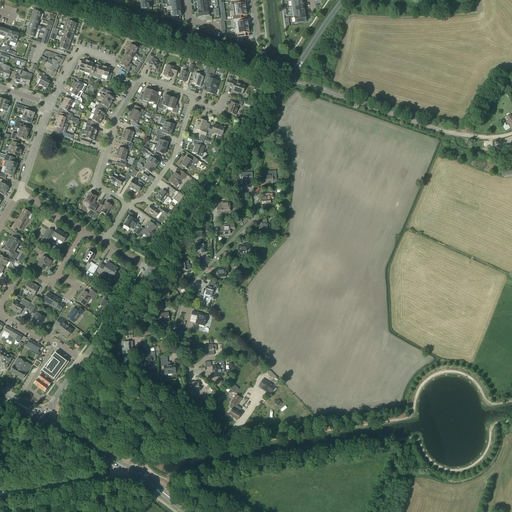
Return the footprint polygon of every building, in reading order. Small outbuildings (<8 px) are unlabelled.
[(238,1),(230,2),(231,6),(232,6),(233,11),(245,9),(245,7),(246,7),(245,3),(239,4),(238,1)] [(245,9),(233,11),(234,16),(232,17),(233,20),(241,19),(240,16),(246,15),(246,14),(246,11),(245,11),(245,9)] [(180,10),(172,11),(170,11),(171,17),(178,16),(178,19),(181,19),(180,16),(181,16),(180,10)] [(208,10),(198,12),(199,17),(205,16),(205,21),(212,20),(211,17),(209,17),(208,10)] [(32,17),(39,19),(41,13),(34,11),(32,17)] [(39,19),(32,17),(30,23),(37,25),(39,19)] [(67,17),(64,26),(66,27),(75,30),(77,24),(73,23),(74,19),(69,18),(67,17)] [(241,22),(241,19),(233,20),(233,23),(235,23),(235,28),(248,27),(247,25),(248,25),(248,21),(241,22)] [(30,23),(28,29),(35,31),(35,32),(37,32),(38,30),(40,30),(41,27),(37,25),(30,23)] [(64,32),(73,35),(75,30),(66,27),(64,26),(62,31),(64,32)] [(235,28),(234,29),(235,35),(237,34),(237,38),(241,37),(242,44),(246,43),(245,37),(245,33),(248,33),(248,27),(235,28)] [(35,38),(36,35),(37,32),(35,32),(35,31),(28,29),(26,35),(35,38)] [(5,37),(4,40),(7,41),(8,38),(11,39),(13,32),(7,30),(5,37)] [(64,32),(62,31),(61,33),(64,34),(63,38),(71,40),(73,35),(64,32)] [(16,44),(19,34),(13,32),(11,39),(10,42),(16,44)] [(61,37),(59,42),(61,43),(69,46),(71,40),(63,38),(61,37)] [(61,43),(59,48),(57,48),(56,51),(64,53),(65,50),(67,51),(69,46),(61,43)] [(135,44),(134,46),(130,44),(127,49),(135,54),(138,49),(139,50),(140,47),(135,44)] [(127,49),(124,54),(132,59),(133,56),(136,58),(137,55),(135,54),(127,49)] [(121,59),(129,64),(132,59),(124,54),(121,59)] [(148,70),(157,73),(160,64),(156,63),(157,60),(153,58),(154,56),(150,54),(146,60),(145,64),(150,66),(148,70)] [(46,63),(57,69),(59,65),(60,66),(63,61),(56,57),(54,60),(52,59),(51,61),(48,59),(46,63)] [(79,71),(84,72),(85,70),(88,61),(82,59),(81,62),(79,61),(75,70),(78,71),(79,71)] [(129,71),(127,69),(126,68),(127,66),(130,68),(131,65),(129,64),(121,59),(118,64),(121,66),(120,68),(128,73),(129,71)] [(89,75),(92,76),(96,65),(93,64),(93,63),(88,61),(85,70),(84,72),(89,74),(89,75)] [(57,69),(46,63),(44,66),(47,68),(47,70),(48,71),(46,74),(53,78),(56,73),(55,72),(57,69)] [(92,76),(95,77),(101,79),(101,78),(102,75),(105,67),(99,65),(99,66),(96,65),(92,76)] [(172,73),(176,75),(178,69),(166,65),(163,75),(171,78),(172,73)] [(6,66),(2,78),(6,79),(5,80),(8,81),(11,71),(9,71),(10,67),(6,66)] [(110,69),(105,67),(102,75),(101,78),(106,80),(106,81),(109,82),(112,74),(109,73),(110,69)] [(208,86),(205,92),(214,95),(219,81),(212,79),(216,69),(210,67),(208,74),(204,85),(208,86)] [(14,69),(13,74),(15,75),(13,82),(15,83),(15,82),(19,83),(23,72),(24,68),(22,68),(21,71),(14,69)] [(178,80),(185,83),(188,73),(182,71),(178,80)] [(32,75),(23,72),(19,83),(22,84),(22,85),(24,86),(25,84),(28,86),(31,78),(32,75)] [(200,88),(203,77),(200,76),(200,75),(195,73),(192,83),(195,85),(195,86),(200,88)] [(49,83),(46,81),(47,78),(40,74),(37,78),(40,80),(38,84),(46,89),(49,83)] [(228,78),(225,86),(232,88),(231,91),(242,95),(245,86),(237,84),(237,83),(231,81),(232,79),(228,78)] [(74,82),(71,87),(82,94),(86,86),(79,81),(77,80),(76,83),(74,82)] [(82,94),(71,87),(68,92),(71,94),(70,97),(78,101),(82,94)] [(145,93),(144,95),(141,94),(138,100),(142,102),(142,101),(148,102),(149,100),(151,91),(148,90),(148,89),(145,88),(144,92),(145,93)] [(101,95),(100,97),(111,104),(114,99),(111,97),(113,95),(112,94),(105,90),(103,89),(101,92),(103,93),(105,94),(106,94),(105,97),(101,95)] [(149,100),(148,102),(154,102),(153,104),(157,106),(159,99),(155,98),(157,93),(151,91),(149,100)] [(157,108),(163,110),(166,111),(167,108),(171,98),(165,96),(162,103),(160,102),(157,108)] [(65,98),(62,103),(70,107),(73,102),(78,105),(79,102),(78,101),(70,97),(68,100),(65,98)] [(99,104),(97,106),(104,110),(105,107),(108,109),(111,104),(100,97),(98,100),(102,102),(100,104),(99,104)] [(175,113),(176,114),(178,108),(177,108),(177,107),(174,106),(176,100),(171,98),(167,108),(173,110),(172,112),(175,113)] [(5,111),(8,102),(3,100),(0,109),(0,110),(3,111),(2,114),(5,114),(4,118),(7,119),(9,112),(5,111)] [(228,109),(227,112),(227,113),(235,115),(238,105),(241,106),(242,103),(235,100),(234,103),(231,103),(229,109),(228,109)] [(67,112),(70,107),(62,103),(59,108),(62,109),(59,113),(70,117),(71,114),(69,113),(67,112)] [(24,111),(24,112),(23,116),(32,119),(34,114),(29,112),(27,111),(28,109),(18,105),(17,109),(24,111)] [(93,114),(94,115),(102,119),(105,114),(102,113),(104,110),(97,106),(95,105),(94,108),(96,109),(93,114)] [(133,109),(130,114),(139,119),(141,117),(143,118),(145,115),(152,119),(153,115),(147,112),(146,113),(140,109),(138,112),(133,109)] [(57,116),(55,121),(65,124),(67,119),(69,119),(69,120),(76,123),(77,119),(72,118),(70,117),(59,113),(58,116),(57,116)] [(139,119),(130,114),(127,119),(132,122),(130,125),(132,126),(135,128),(137,125),(136,124),(139,119)] [(503,118),(511,129),(511,128),(511,117),(509,114),(503,118)] [(94,115),(91,120),(99,124),(102,119),(94,115)] [(31,124),(32,119),(23,116),(21,120),(17,119),(16,121),(14,120),(13,121),(16,122),(15,122),(16,123),(23,125),(24,122),(31,124)] [(162,128),(172,131),(173,125),(167,123),(168,121),(161,118),(159,123),(163,125),(162,128)] [(196,126),(195,130),(201,132),(200,134),(201,135),(204,136),(205,136),(208,130),(204,129),(206,123),(206,122),(199,119),(198,122),(196,122),(195,126),(196,126)] [(55,121),(54,127),(57,128),(55,134),(71,139),(72,136),(65,134),(67,128),(68,125),(65,124),(55,121)] [(22,128),(23,125),(16,123),(14,128),(19,130),(19,133),(27,135),(28,130),(22,128)] [(84,132),(85,132),(96,136),(97,130),(96,129),(97,127),(89,124),(86,123),(85,126),(84,132)] [(209,126),(207,133),(212,135),(212,133),(221,136),(224,128),(214,124),(213,128),(209,126)] [(123,135),(133,138),(135,133),(136,134),(137,129),(135,128),(132,126),(130,131),(125,129),(123,135)] [(172,131),(162,128),(161,131),(157,129),(156,134),(162,137),(163,134),(170,136),(172,131)] [(94,141),(96,136),(85,132),(84,135),(86,135),(85,138),(82,137),(80,142),(89,145),(90,142),(89,142),(90,140),(94,141)] [(25,140),(27,135),(19,133),(18,135),(12,134),(11,139),(18,141),(19,138),(20,139),(25,140)] [(125,146),(131,148),(132,144),(131,144),(133,138),(123,135),(121,140),(127,142),(125,146)] [(162,141),(163,138),(157,136),(155,142),(158,143),(157,146),(166,149),(168,143),(162,141)] [(202,143),(194,140),(192,144),(195,145),(192,153),(197,154),(196,156),(201,157),(201,155),(202,155),(202,154),(204,147),(201,146),(201,144),(202,143)] [(20,145),(13,143),(10,150),(12,151),(11,154),(20,157),(22,150),(19,149),(20,145)] [(155,145),(153,151),(155,152),(164,155),(166,149),(157,146),(155,145)] [(117,153),(127,156),(128,151),(130,151),(131,148),(125,146),(124,149),(118,148),(117,153)] [(150,153),(142,147),(141,152),(144,154),(145,153),(148,156),(150,153)] [(117,153),(115,158),(121,160),(119,164),(125,166),(125,165),(126,162),(125,162),(127,156),(117,153)] [(5,156),(3,161),(5,161),(4,167),(6,167),(15,171),(17,165),(14,164),(15,159),(12,158),(5,156)] [(147,159),(145,161),(147,163),(155,168),(158,163),(149,156),(147,159)] [(186,157),(181,165),(189,171),(194,164),(196,165),(199,161),(192,156),(189,160),(186,157)] [(155,168),(147,163),(143,168),(151,173),(155,168)] [(0,173),(0,177),(5,179),(6,175),(13,177),(15,171),(6,167),(4,173),(3,175),(0,173)] [(175,173),(168,182),(176,187),(182,179),(184,180),(187,176),(181,171),(178,176),(175,173)] [(275,171),(262,172),(262,175),(264,175),(264,182),(268,182),(268,183),(269,183),(269,182),(273,181),(276,181),(275,171)] [(109,181),(112,183),(114,184),(119,176),(114,173),(109,181)] [(240,174),(240,173),(241,188),(249,188),(249,187),(253,186),(252,177),(248,178),(248,173),(240,174)] [(129,178),(130,176),(127,174),(125,176),(125,178),(120,175),(119,176),(114,184),(119,187),(123,180),(127,182),(129,178)] [(133,190),(137,182),(132,179),(128,187),(133,190)] [(137,182),(133,190),(138,193),(142,185),(143,186),(145,184),(141,182),(140,184),(137,182)] [(0,188),(7,192),(9,188),(1,183),(0,184),(0,188)] [(162,190),(156,199),(163,203),(166,205),(170,199),(173,194),(166,189),(164,192),(162,190)] [(97,206),(94,204),(96,201),(94,200),(96,197),(89,193),(84,202),(89,205),(87,209),(93,212),(97,206)] [(178,193),(173,199),(179,203),(184,197),(178,193)] [(261,200),(260,200),(260,203),(261,203),(262,204),(270,204),(270,200),(273,199),(272,194),(261,195),(261,200)] [(103,207),(100,205),(96,212),(100,214),(101,212),(106,215),(111,206),(105,202),(103,207)] [(221,209),(221,213),(230,212),(229,202),(216,203),(217,209),(221,209)] [(157,209),(151,205),(146,211),(155,218),(160,212),(165,216),(167,212),(159,206),(157,209)] [(24,209),(18,220),(21,222),(17,228),(22,231),(26,225),(25,224),(31,213),(24,209)] [(129,216),(123,225),(129,229),(130,228),(132,229),(133,230),(134,228),(135,226),(137,223),(134,221),(135,220),(129,216)] [(263,220),(263,223),(258,224),(259,232),(267,231),(267,228),(269,228),(269,227),(269,225),(268,225),(267,225),(266,220),(263,220)] [(141,228),(136,234),(140,237),(143,234),(148,237),(156,227),(149,222),(143,230),(141,228)] [(230,234),(229,230),(234,229),(234,223),(229,223),(229,225),(220,226),(220,225),(218,225),(218,235),(230,234)] [(56,230),(54,233),(49,230),(44,237),(49,240),(51,236),(63,243),(67,236),(56,230)] [(19,236),(17,240),(11,237),(9,240),(8,240),(7,243),(10,244),(16,249),(20,242),(19,242),(22,237),(19,236)] [(201,241),(196,241),(197,250),(197,253),(199,253),(206,253),(205,244),(201,244),(201,241)] [(10,244),(7,243),(5,246),(3,250),(10,254),(8,256),(14,260),(17,255),(14,252),(16,249),(10,244)] [(243,247),(238,247),(238,254),(243,253),(243,255),(247,255),(246,253),(247,253),(247,249),(250,249),(250,243),(243,244),(243,247)] [(186,245),(181,247),(185,254),(190,252),(186,245)] [(82,260),(89,264),(94,255),(87,251),(85,255),(84,255),(83,256),(83,258),(82,260)] [(0,264),(5,267),(8,261),(12,263),(14,260),(8,256),(5,255),(3,257),(0,255),(0,264)] [(52,262),(43,257),(38,264),(45,268),(47,266),(49,267),(52,262)] [(112,277),(118,268),(108,262),(105,267),(101,264),(97,271),(101,274),(102,271),(112,277)] [(180,271),(187,270),(190,270),(189,265),(188,265),(188,262),(179,263),(180,271)] [(98,267),(92,263),(91,265),(86,274),(92,277),(98,267)] [(217,277),(217,278),(226,277),(225,273),(229,273),(228,266),(221,267),(221,269),(216,269),(217,277)] [(25,291),(23,294),(26,296),(28,293),(34,296),(39,288),(29,282),(24,290),(25,291)] [(201,295),(211,298),(214,289),(216,290),(218,284),(209,282),(208,286),(207,286),(206,289),(203,289),(201,295)] [(77,301),(84,306),(89,298),(92,300),(96,294),(90,289),(87,293),(84,291),(80,296),(77,301)] [(48,293),(43,302),(60,312),(64,306),(59,303),(61,301),(48,293)] [(35,296),(30,304),(35,306),(39,299),(35,296)] [(26,309),(28,306),(30,303),(23,299),(21,302),(23,303),(21,305),(15,301),(10,308),(19,314),(23,308),(26,309)] [(73,309),(67,318),(74,323),(80,314),(81,315),(84,312),(78,308),(76,311),(73,309)] [(204,326),(206,316),(202,315),(202,314),(192,312),(191,315),(192,315),(197,316),(196,322),(199,323),(199,325),(204,326)] [(32,323),(39,328),(45,318),(37,313),(34,318),(35,319),(32,323)] [(160,323),(169,322),(168,313),(160,313),(160,320),(160,323)] [(63,334),(67,337),(72,330),(63,324),(65,322),(59,318),(54,325),(58,328),(57,329),(63,333),(63,334)] [(8,336),(12,330),(6,327),(3,333),(8,336)] [(12,330),(8,336),(15,340),(18,334),(12,330)] [(32,348),(35,343),(29,340),(26,345),(32,348)] [(124,348),(122,349),(122,354),(129,354),(129,351),(133,350),(132,342),(123,342),(124,348)] [(35,343),(32,348),(37,352),(41,347),(35,343)] [(214,356),(214,352),(217,352),(216,346),(213,346),(213,345),(205,346),(205,355),(209,355),(209,356),(214,356)] [(41,374),(33,384),(44,392),(52,382),(51,381),(52,379),(53,379),(54,379),(66,362),(66,361),(55,353),(54,353),(42,370),(42,371),(44,373),(42,375),(41,374)] [(141,366),(155,365),(154,355),(150,356),(150,353),(140,354),(141,357),(140,357),(141,366)] [(0,366),(5,369),(13,356),(10,355),(9,357),(6,355),(0,364),(0,366)] [(16,376),(24,362),(18,358),(10,372),(16,376)] [(24,362),(16,376),(23,379),(31,366),(24,362)] [(168,365),(167,362),(161,363),(161,367),(163,367),(164,375),(176,374),(175,365),(168,365)] [(221,368),(220,366),(222,366),(222,362),(214,362),(215,366),(212,367),(213,378),(221,377),(221,373),(224,373),(224,368),(221,368)] [(262,388),(261,389),(267,393),(268,391),(270,393),(274,387),(263,380),(259,386),(262,388)] [(234,392),(237,388),(231,383),(228,386),(234,392)] [(231,417),(232,417),(233,418),(233,419),(235,420),(236,420),(240,414),(238,413),(240,409),(235,406),(240,399),(235,396),(230,403),(231,403),(229,407),(232,409),(229,415),(230,416),(231,417)]
